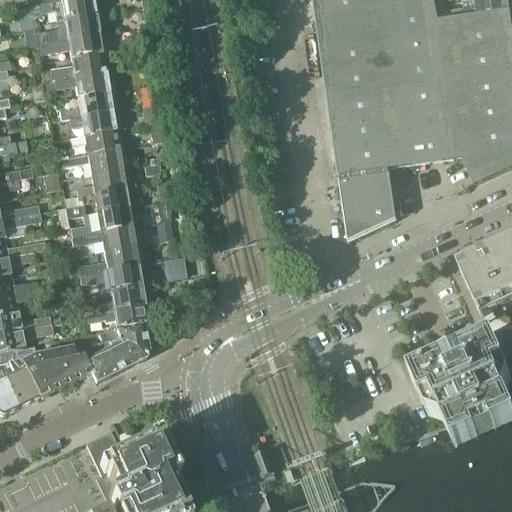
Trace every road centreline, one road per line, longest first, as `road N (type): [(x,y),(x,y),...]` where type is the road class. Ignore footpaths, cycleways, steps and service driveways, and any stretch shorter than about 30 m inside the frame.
road 1 (residential): [(0,456),(161,388),(204,388)]
road 2 (tertiary): [(204,388),(205,369),(221,348),(355,285)]
road 3 (tertiary): [(247,511),(204,388)]
